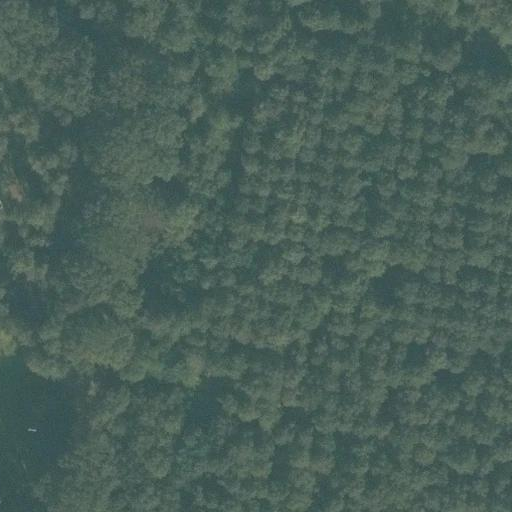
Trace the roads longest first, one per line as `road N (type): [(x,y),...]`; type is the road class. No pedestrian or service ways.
road 1 (track): [(86,511),(154,0)]
road 2 (track): [(511,434),(104,372)]
